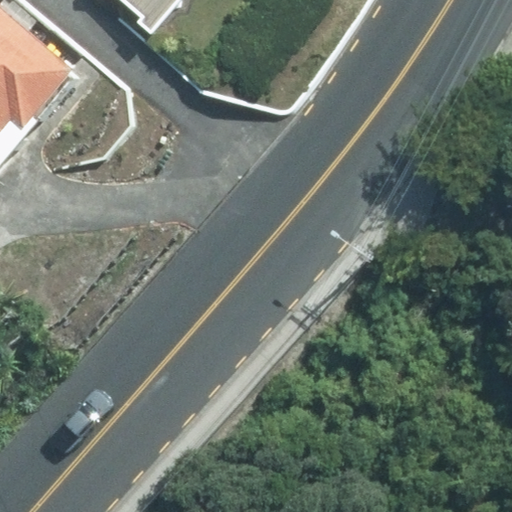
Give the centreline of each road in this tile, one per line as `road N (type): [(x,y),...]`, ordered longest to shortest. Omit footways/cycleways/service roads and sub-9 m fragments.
road 1 (secondary): [(452,0),(311,194),(33,511)]
road 2 (unknown): [(73,0),(311,194)]
road 3 (unknown): [(0,244),(163,363)]
